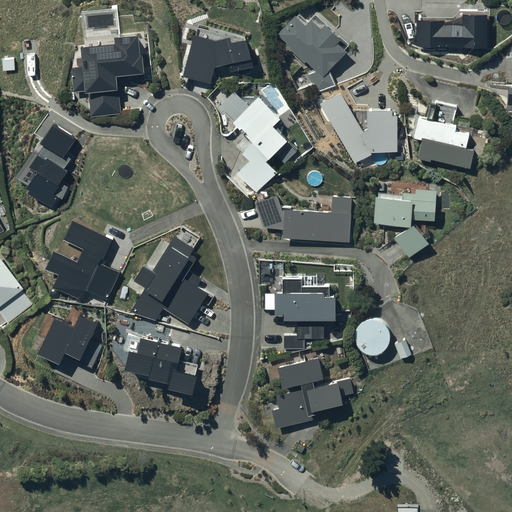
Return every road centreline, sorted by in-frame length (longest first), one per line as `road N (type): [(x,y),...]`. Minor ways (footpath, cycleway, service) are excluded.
road 1 (residential): [(218,442),(243,323),(238,263),(209,194)]
road 2 (residential): [(0,392),(56,417),(218,442)]
road 3 (residential): [(209,194),(189,116),(168,111),(161,132),(168,142)]
